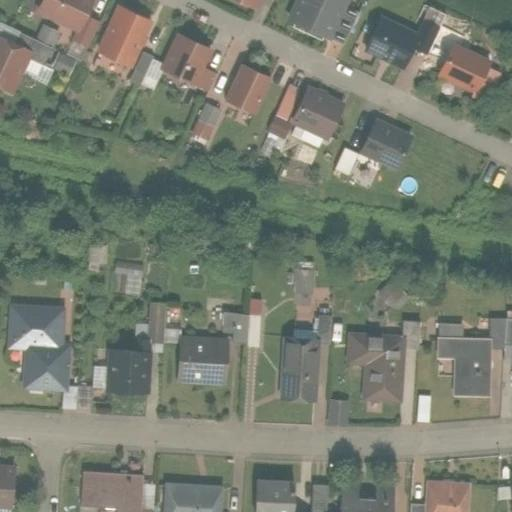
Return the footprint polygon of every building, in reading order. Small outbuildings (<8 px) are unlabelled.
[(39,0),(32,16),(75,36),(91,0),(39,0)] [(345,0),(294,0),(283,25),(328,45),(348,1),(345,0)] [(112,6),(92,52),(129,69),(150,23),(112,6)] [(398,70),(414,35),(377,18),(361,54),(398,70)] [(175,35),(158,74),(205,94),(213,77),(198,71),(207,50),(175,35)] [(0,40),(0,92),(11,97),(30,53),(0,40)] [(472,97),(488,62),(450,45),(434,80),(472,97)] [(250,117),(267,80),(237,66),(220,103),(250,117)] [(284,88),(262,136),(279,144),(287,128),(283,126),(298,94),(284,88)] [(304,91),(287,128),(327,145),(344,110),(304,91)] [(205,105),(197,122),(210,129),(218,111),(205,105)] [(197,122),(191,133),(204,140),(210,129),(197,122)] [(358,155),(397,173),(412,140),(373,122),(358,155)] [(110,264),(110,244),(94,243),(93,263),(110,264)] [(115,285),(144,285),(144,264),(115,264),(115,285)] [(293,293),(311,294),(312,272),(294,271),(293,293)] [(390,283),(378,296),(396,311),(407,298),(390,283)] [(57,311),(7,309),(5,351),(20,352),(18,391),(65,394),(68,354),(55,354),(57,311)] [(315,316),(314,340),(314,344),(329,345),(330,317),(315,316)] [(402,322),(402,336),(401,347),(418,347),(418,323),(402,322)] [(436,338),(433,338),(433,359),(448,359),(447,398),(487,399),(488,340),(458,339),(458,326),(436,326),(436,338)] [(402,336),(345,332),(342,363),(358,364),(356,399),(397,402),(401,347),(402,336)] [(227,339),(175,337),(173,385),(225,388),(227,339)] [(314,340),(278,339),(277,401),(313,401),(314,344),(314,340)] [(147,355),(104,354),(103,395),(146,396),(147,355)] [(345,403),(326,402),(325,427),(344,428),(345,403)] [(14,471),(0,470),(0,511),(12,511),(14,471)] [(138,511),(140,476),(78,474),(77,510),(114,511),(113,511),(138,511)] [(420,509),(419,511),(468,511),(470,484),(421,481),(420,509)] [(287,511),(289,483),(252,482),(251,511),(287,511)] [(219,511),(221,489),(162,486),(160,511),(219,511)] [(393,511),(394,490),(341,488),(340,511),(393,511)] [(320,511),(322,495),(306,495),(305,511),(320,511)]
